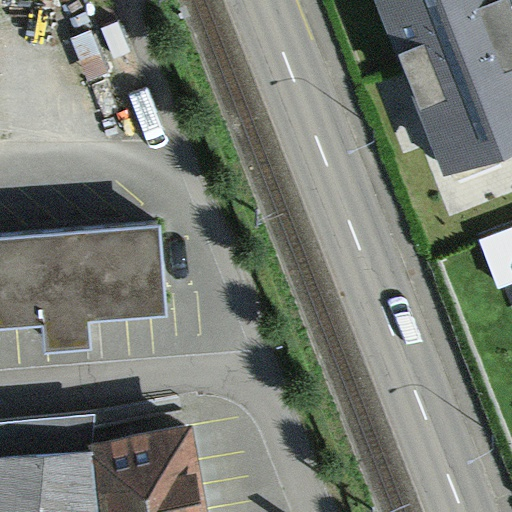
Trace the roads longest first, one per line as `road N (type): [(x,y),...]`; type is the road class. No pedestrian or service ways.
road 1 (secondary): [(467,511),(265,0)]
road 2 (residential): [(0,401),(217,373),(249,377),(270,400),(311,511)]
road 3 (residential): [(0,158),(137,157)]
